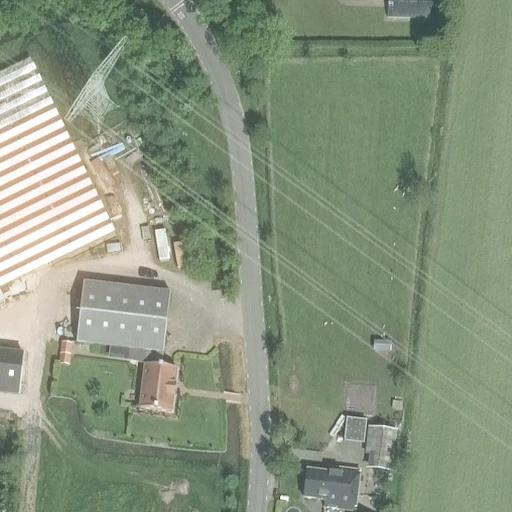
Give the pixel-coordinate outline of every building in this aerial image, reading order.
[(387,0),(387,19),(435,20),(436,0),(387,0)] [(0,288),(114,234),(32,59),(0,74),(0,288)] [(163,354),(170,294),(83,284),(76,344),(146,352),(139,409),(171,413),(173,397),(174,397),(176,386),(174,386),(176,369),(161,368),(163,354)] [(319,428),(307,427),(306,436),(318,438),(319,428)] [(396,433),(366,430),(363,458),(366,458),(365,472),(392,475),(396,433)] [(324,508),(355,511),(360,472),(329,468),(328,474),(307,471),(303,499),(325,502),(324,508)]
